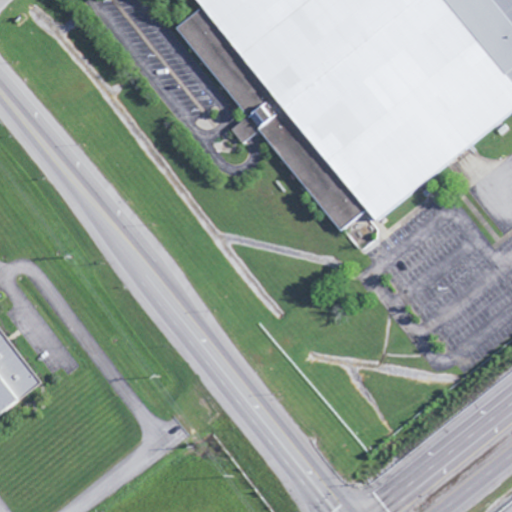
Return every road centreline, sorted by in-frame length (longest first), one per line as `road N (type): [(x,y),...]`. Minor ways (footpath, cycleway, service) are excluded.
road 1 (primary): [(333,511),(0,91)]
road 2 (residential): [(75,511),(233,385)]
road 3 (trunk): [(511,401),(375,511)]
